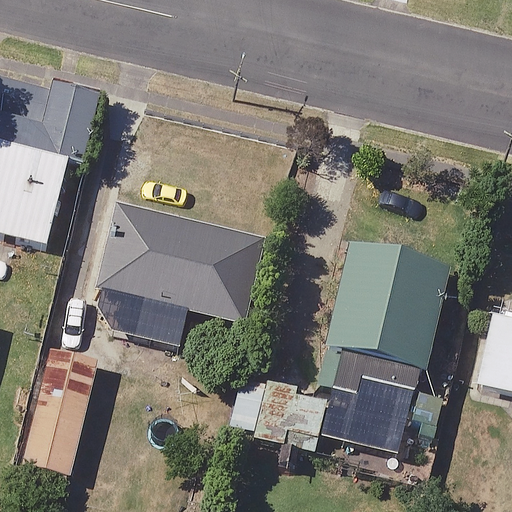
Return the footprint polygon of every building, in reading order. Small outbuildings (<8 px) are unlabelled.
[(96,99),(0,75),(0,230),(47,243),(67,164),(79,167),(96,99)] [(253,233),(111,207),(90,320),(168,334),(170,320),(188,323),(189,318),(236,327),(253,233)] [(445,269),(342,246),(319,350),(354,357),(335,443),(427,463),(440,405),(416,400),(445,269)] [(511,311),(494,308),(475,389),(511,397),(511,311)] [(94,370),(48,359),(21,467),(67,478),(94,370)] [(324,400),(241,380),(229,433),(287,447),(282,465),(307,471),(324,400)]
